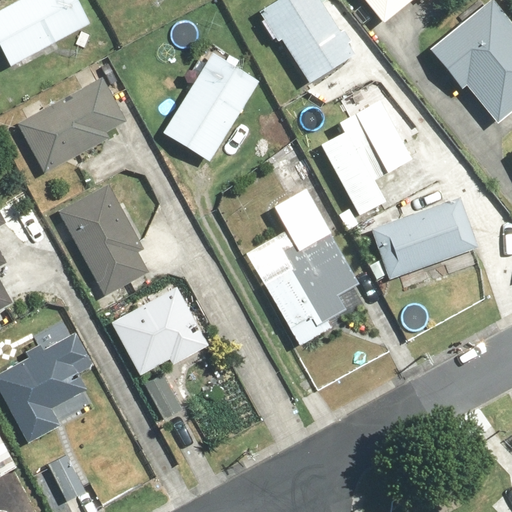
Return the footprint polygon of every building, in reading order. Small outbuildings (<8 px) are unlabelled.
[(18,0),(0,10),(0,52),(9,69),(88,26),(73,0),(18,0)] [(323,0),(277,0),(257,13),(275,43),(280,40),(306,83),(356,52),(323,0)] [(361,0),(381,24),(410,0),(361,0)] [(511,26),(490,0),(489,0),(426,51),(459,91),(464,87),(494,125),(511,109),(511,26)] [(257,80),(211,52),(162,134),(208,162),(257,80)] [(101,78),(16,124),(42,172),(109,136),(107,132),(125,123),(101,78)] [(323,141),(358,207),(388,192),(380,177),(419,156),(386,94),(340,118),(346,129),(323,141)] [(432,278),(427,265),(442,259),(448,275),(464,269),(458,253),(475,247),(459,202),(452,181),(377,208),(383,226),(370,231),(387,279),(398,275),(403,288),(432,278)] [(108,187),(58,214),(103,297),(148,272),(138,254),(142,251),(108,187)] [(304,190),(272,209),(293,244),(280,252),(289,268),(263,284),(299,346),(333,326),(329,319),(345,310),(336,295),(358,283),(304,190)] [(0,217),(0,307),(10,301),(0,282),(0,268),(7,265),(0,251),(0,226),(4,224),(0,217)] [(174,287),(109,323),(138,374),(167,358),(171,365),(207,346),(174,287)] [(27,358),(0,372),(0,396),(26,443),(60,424),(52,409),(86,390),(79,376),(94,368),(74,333),(50,346),(47,340),(24,353),(27,358)] [(163,375),(144,386),(162,419),(182,409),(163,375)] [(0,483),(20,473),(0,435),(0,483)] [(66,455),(47,465),(64,501),(84,492),(66,455)]
